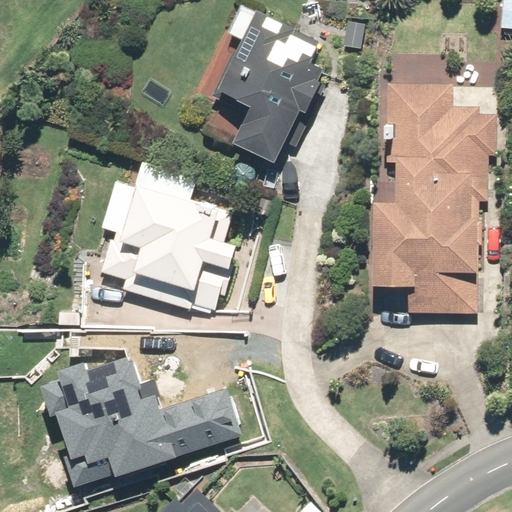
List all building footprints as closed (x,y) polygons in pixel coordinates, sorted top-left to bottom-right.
[(266,5),(244,51),(239,48),(217,94),(253,112),(240,138),(283,159),(309,107),(315,110),(330,78),(327,77),(333,65),(321,59),(324,52),(322,51),(326,43),(301,31),(305,24),(266,5)] [(367,21),(351,21),(350,49),(366,49),(367,21)] [(480,213),(481,182),(493,182),(494,153),(501,153),(502,112),(485,112),(485,105),(457,105),(458,82),(394,80),(392,160),(404,160),(404,199),(384,198),(382,281),(413,281),(413,310),(483,312),(483,269),(486,269),(487,213),(480,213)] [(116,238),(107,270),(131,277),(128,288),(214,312),(216,308),(220,309),(225,293),(230,294),(245,241),(230,237),(237,210),(222,206),(223,203),(196,196),(202,175),(148,160),(141,185),(120,180),(107,226),(121,230),(119,238),(116,238)] [(73,447),(82,477),(241,429),(228,386),(167,404),(162,387),(151,391),(138,348),(97,360),(94,352),(63,361),(65,369),(48,374),(58,407),(66,405),(79,445),(73,447)] [(233,511),(205,485),(190,501),(183,494),(165,511),(233,511)]
